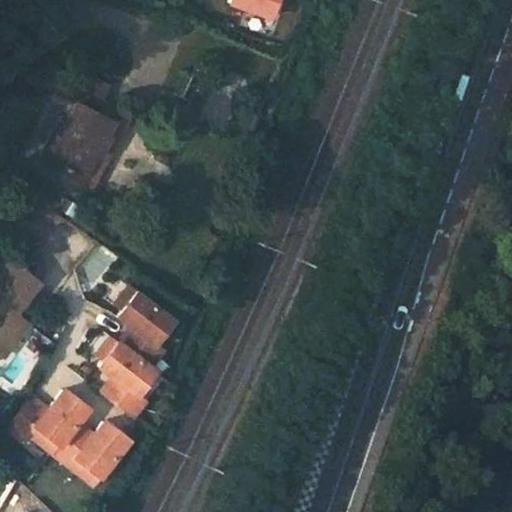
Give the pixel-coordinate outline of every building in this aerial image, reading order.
[(62,0),(44,0),(34,16),(60,33),(75,8),(62,0)] [(222,0),(220,6),(265,21),(271,0),(222,0)] [(105,162),(113,144),(110,142),(114,132),(95,124),(101,112),(107,101),(62,80),(52,104),(79,117),(72,132),(66,130),(52,161),(78,175),(75,181),(99,193),(110,165),(105,162)] [(130,126),(101,112),(95,124),(114,132),(110,142),(113,144),(105,162),(110,165),(130,126)] [(42,290),(9,264),(0,274),(0,358),(2,361),(27,328),(18,321),(42,290)] [(101,319),(148,354),(173,321),(127,286),(101,319)] [(27,328),(2,361),(6,364),(31,332),(27,328)] [(101,330),(80,356),(105,376),(93,391),(130,420),(145,401),(136,394),(154,372),(101,330)] [(45,404),(30,392),(5,425),(90,489),(127,441),(99,419),(90,430),(77,420),(87,408),(58,386),(45,404)]
